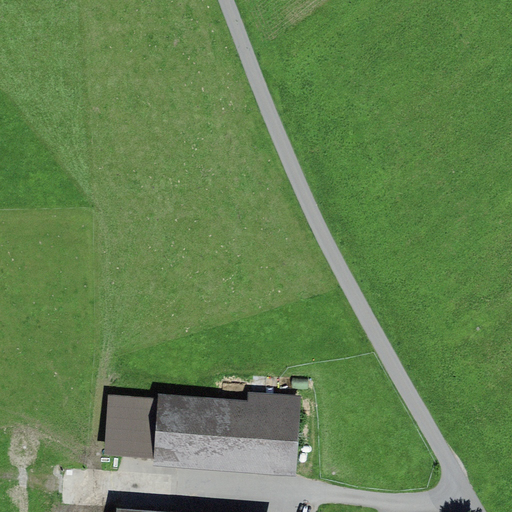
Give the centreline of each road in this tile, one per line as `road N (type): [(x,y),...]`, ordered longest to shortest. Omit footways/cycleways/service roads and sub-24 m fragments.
road 1 (track): [(225,0),(289,160),(474,511)]
road 2 (track): [(470,504),(11,476)]
